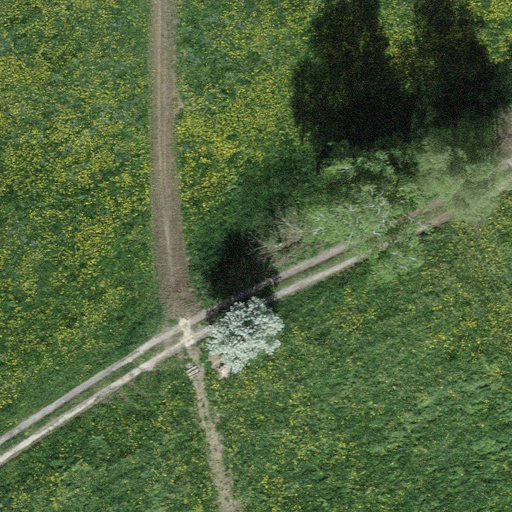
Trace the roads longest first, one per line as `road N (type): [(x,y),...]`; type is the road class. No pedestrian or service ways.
road 1 (track): [(511,168),(449,208),(207,327),(0,457)]
road 2 (track): [(449,208),(511,314)]
